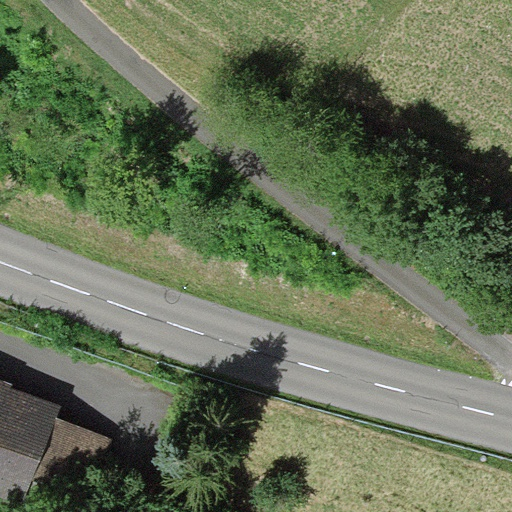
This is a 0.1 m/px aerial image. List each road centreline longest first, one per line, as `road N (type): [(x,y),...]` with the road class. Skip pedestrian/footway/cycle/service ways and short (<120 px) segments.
road 1 (track): [(511,372),(50,0)]
road 2 (tertiary): [(0,261),(260,352),(511,418)]
